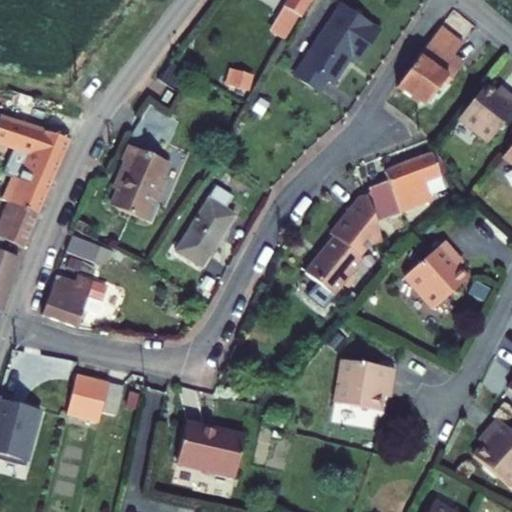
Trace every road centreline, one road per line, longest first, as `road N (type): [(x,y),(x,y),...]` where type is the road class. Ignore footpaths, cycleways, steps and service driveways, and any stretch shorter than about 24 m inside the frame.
road 1 (residential): [(441,0),(358,128),(283,202),(198,346),(158,360),(7,330)]
road 2 (residential): [(7,330),(91,130),(187,0)]
road 3 (residential): [(511,287),(452,406)]
